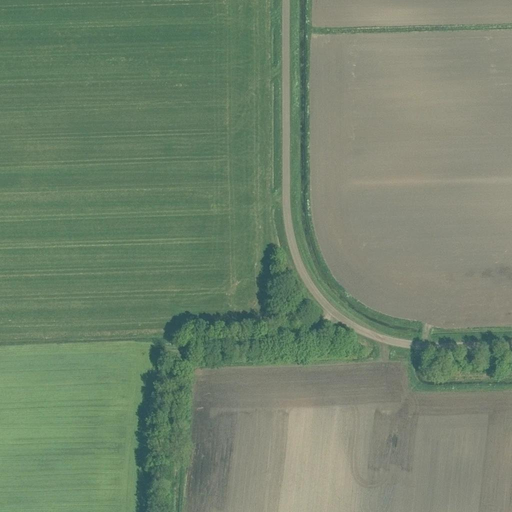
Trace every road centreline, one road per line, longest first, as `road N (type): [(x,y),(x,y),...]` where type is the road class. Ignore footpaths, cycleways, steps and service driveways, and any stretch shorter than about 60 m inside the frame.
road 1 (unclassified): [(511,344),(380,340),(324,306),(307,282),(287,223),(286,0)]
road 2 (track): [(324,306),(307,338),(182,355),(164,511)]
